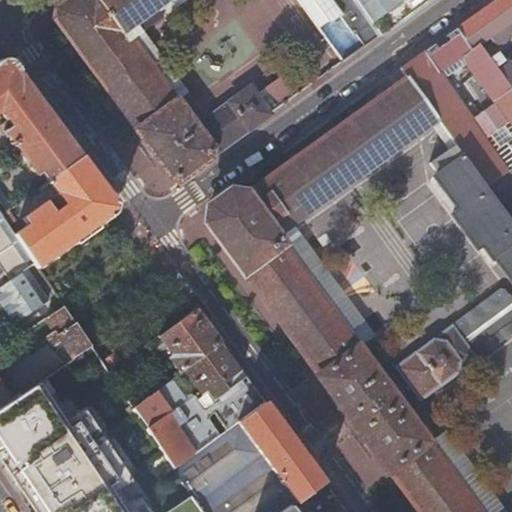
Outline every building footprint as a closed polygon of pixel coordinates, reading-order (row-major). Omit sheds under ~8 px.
[(66,0),(59,6),(55,18),(173,176),(183,177),(270,114),(251,88),(197,128),(131,40),(163,17),(158,10),(171,0),(301,0),(342,61),(378,35),(354,0),(66,0)] [(354,0),(378,35),(427,0),(354,0)] [(511,0),(496,0),(401,68),(409,79),(436,119),(453,144),(484,187),(511,167),(511,90),(511,89),(511,87),(511,0)] [(0,114),(5,122),(0,126),(0,129),(2,132),(3,131),(11,142),(10,143),(12,145),(13,145),(14,145),(20,141),(22,144),(16,149),(36,175),(41,172),(47,181),(83,156),(14,63),(0,61),(0,114)] [(479,511),(408,415),(424,404),(424,399),(423,397),(476,358),(483,358),(511,336),(511,284),(502,285),(455,320),(453,327),(400,366),(397,363),(393,363),(378,374),(275,234),(436,119),(409,79),(247,195),(231,192),(209,208),(207,223),(420,511),(479,511)] [(484,187),(453,144),(428,161),(435,172),(429,176),(492,256),(499,251),(511,269),(511,223),(503,211),(496,202),(484,187)] [(35,263),(38,268),(113,214),(116,200),(83,156),(47,181),(63,202),(58,205),(60,209),(54,213),(46,203),(38,208),(34,204),(28,209),(31,213),(23,219),(27,224),(14,233),(35,263)] [(511,167),(484,187),(496,202),(508,194),(510,196),(511,195),(511,167)] [(511,205),(503,211),(511,223),(511,205)] [(0,286),(27,268),(35,263),(14,233),(2,214),(0,211),(0,286)] [(0,286),(0,333),(49,300),(27,268),(0,286)] [(64,306),(46,318),(54,330),(46,336),(53,346),(61,341),(73,358),(91,346),(64,306)] [(220,342),(196,308),(158,336),(172,355),(169,357),(179,372),(220,342)] [(132,406),(174,469),(195,454),(168,414),(198,391),(202,395),(207,392),(214,401),(220,396),(227,405),(239,399),(254,388),(220,342),(179,372),(132,406)] [(8,372),(22,392),(38,382),(61,366),(64,364),(47,347),(8,372)] [(64,364),(61,366),(68,376),(73,372),(66,363),(64,364)] [(128,376),(117,383),(125,395),(129,401),(132,399),(129,393),(137,388),(128,376)] [(0,406),(11,399),(0,382),(0,406)] [(64,422),(38,382),(22,392),(11,399),(0,406),(0,462),(33,511),(153,511),(140,492),(127,502),(116,486),(125,480),(114,464),(118,461),(94,424),(89,428),(79,412),(64,422)] [(264,402),(254,388),(239,399),(227,405),(239,421),(264,402)] [(191,493),(191,494),(203,511),(279,511),(322,480),(264,402),(239,421),(195,454),(174,469),(191,493)] [(345,511),(322,480),(279,511),(345,511)]
